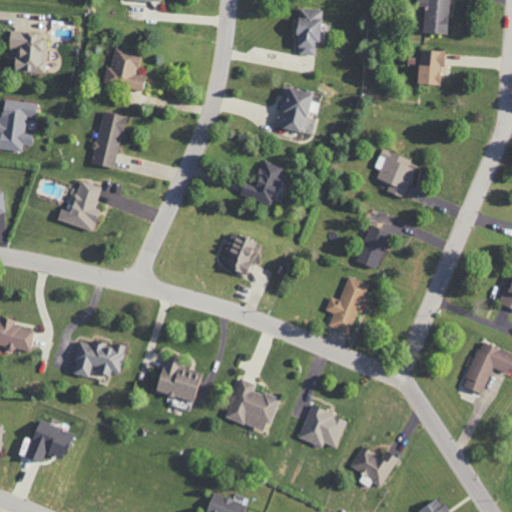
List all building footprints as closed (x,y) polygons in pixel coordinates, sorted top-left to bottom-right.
[(449,0),(415,0),(415,5),(424,5),(423,32),(447,33),(449,0)] [(322,8),(297,7),(295,54),(314,55),(315,42),(326,42),(327,23),(321,23),(322,8)] [(36,32),(8,29),(6,48),(14,49),(12,68),(44,72),(47,39),(35,37),(36,32)] [(141,91),(145,75),(136,73),(140,53),(115,47),(111,66),(107,66),(103,82),(141,91)] [(415,82),(439,85),(443,51),(419,48),(415,82)] [(310,92),(283,85),(274,124),(305,131),(309,112),(314,114),(317,102),(308,100),(310,92)] [(36,103),(2,98),(0,112),(0,147),(21,151),(22,144),(31,145),(33,132),(24,131),(27,116),(34,117),(36,103)] [(113,168),(125,116),(103,111),(90,162),(113,168)] [(411,159),(381,148),(374,167),(379,169),(376,178),(389,183),(386,191),(404,197),(415,168),(408,166),(411,159)] [(271,204),(283,166),(261,159),(254,183),(243,180),(239,194),(271,204)] [(90,230),(103,186),(78,180),(69,211),(59,208),(56,220),(90,230)] [(389,232),(369,224),(355,261),(375,268),(389,232)] [(229,254),(224,265),(246,277),(252,264),(246,261),(255,243),(232,231),(222,250),(229,254)] [(511,308),(511,267),(501,305),(511,308)] [(369,284),(348,276),(339,299),(330,296),(325,310),(333,313),(328,325),(350,334),(369,284)] [(0,346),(13,349),(13,348),(29,351),(34,329),(13,325),(14,320),(0,317),(0,346)] [(124,345),(114,343),(113,347),(78,339),(71,373),(88,377),(90,368),(117,374),(124,345)] [(482,393),(491,367),(507,373),(511,358),(511,352),(479,341),(463,386),(482,393)] [(152,387),(191,404),(204,375),(178,364),(180,361),(167,355),(152,387)] [(225,417),(266,431),(277,398),(253,389),(255,383),(239,378),(225,417)] [(298,437),(322,446),(323,443),(335,447),(346,418),(309,405),(298,437)] [(24,457),(40,462),(43,452),(64,459),(73,433),(36,421),(24,457)] [(241,511),(244,501),(209,493),(205,511),(241,511)] [(417,509),(419,511),(447,511),(438,497),(417,509)]
